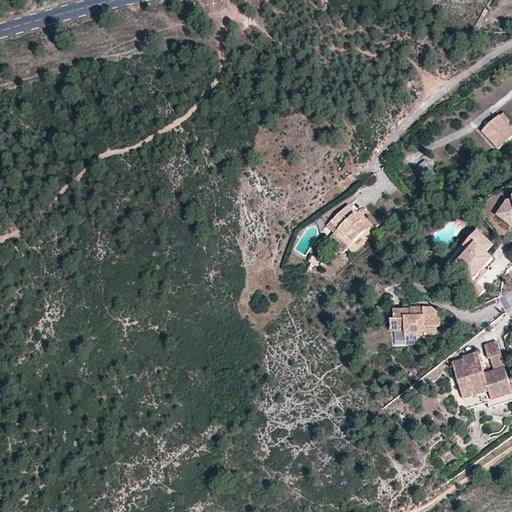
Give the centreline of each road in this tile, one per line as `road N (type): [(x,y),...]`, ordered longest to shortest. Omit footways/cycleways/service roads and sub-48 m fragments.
road 1 (residential): [(511,44),(434,98),(374,168)]
road 2 (tertiary): [(117,0),(0,31)]
